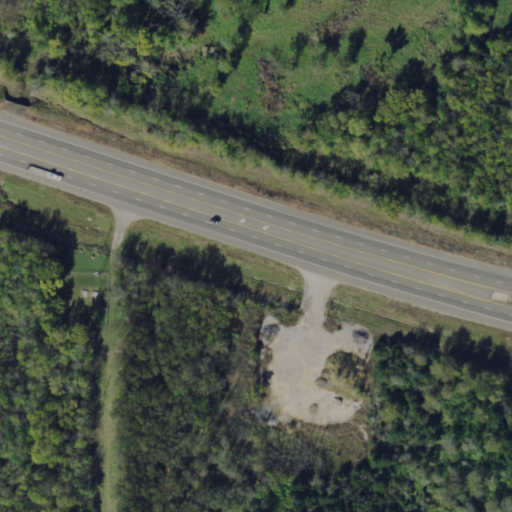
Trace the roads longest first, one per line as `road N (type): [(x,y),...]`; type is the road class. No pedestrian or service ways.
road 1 (trunk): [(387,268),(0,139)]
road 2 (trunk): [(387,268),(511,315)]
road 3 (trunk): [(511,284),(387,268)]
